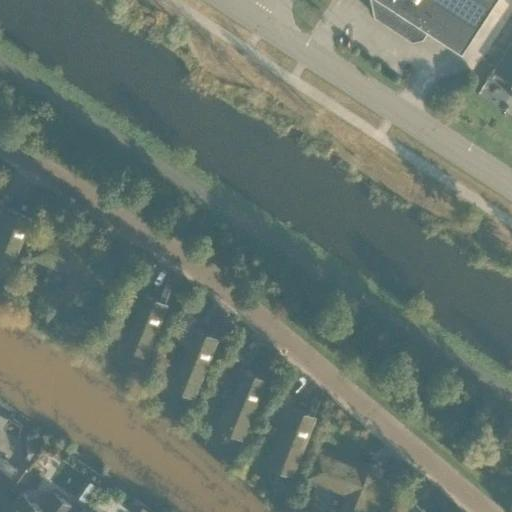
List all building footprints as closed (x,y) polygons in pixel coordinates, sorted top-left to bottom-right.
[(463,52),(496,0),(375,0),(372,5),(375,16),(413,40),(424,38),(429,30),(463,52)] [(0,232),(0,262),(12,267),(31,215),(10,207),(10,208),(6,204),(12,196),(3,189),(0,192),(0,228),(1,229),(0,232)] [(72,272),(64,293),(85,302),(94,281),(106,286),(116,262),(97,254),(100,247),(84,241),(82,248),(42,232),(32,256),(72,272)] [(120,291),(127,272),(119,269),(112,288),(120,291)] [(120,298),(129,305),(147,284),(138,276),(120,298)] [(146,293),(125,344),(146,352),(167,301),(146,293)] [(198,318),(189,310),(171,332),(189,347),(176,379),(197,387),(218,337),(196,328),(196,329),(192,325),(198,318)] [(237,351),(216,375),(225,383),(246,359),(237,351)] [(224,420),(246,428),(266,377),(244,369),(224,420)] [(268,411),(277,419),(295,398),(286,390),(268,411)] [(274,457),(295,466),(316,415),(294,406),(274,457)] [(361,460),(358,467),(318,451),(308,477),(348,493),(340,511),(365,511),(369,502),(382,507),(392,481),(374,473),(376,466),(361,460)] [(0,455),(0,495),(18,469),(0,455)] [(44,509),(23,494),(10,511),(66,511),(72,505),(72,504),(55,492),(44,509)] [(404,511),(420,511),(424,508),(415,500),(404,511)]
